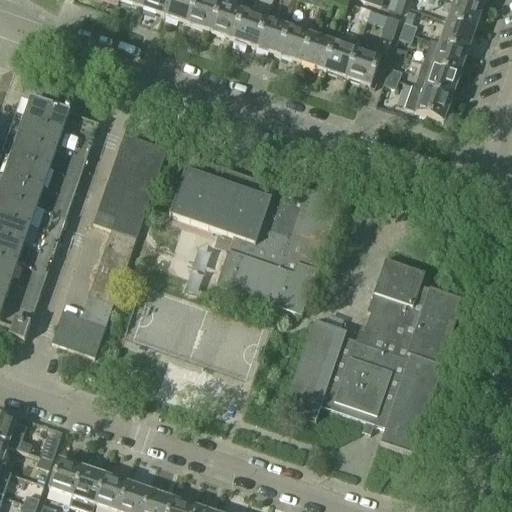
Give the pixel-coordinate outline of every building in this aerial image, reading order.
[(142,13),(146,0),(121,0),(120,5),(142,13)] [(165,20),(172,0),(146,0),(142,13),(165,20)] [(187,28),(197,0),(195,0),(172,0),(165,20),(187,28)] [(210,36),(220,8),(197,0),(187,28),(210,36)] [(320,10),(324,0),(314,0),(312,7),(320,10)] [(331,14),(334,3),(326,0),(324,0),(320,10),(331,14)] [(380,10),(383,0),(374,0),(372,7),(380,10)] [(393,0),(390,9),(403,13),(407,0),(393,0)] [(483,12),(487,0),(455,0),(455,3),(483,12)] [(475,35),(483,12),(455,3),(447,25),(475,35)] [(234,44),(243,16),(220,8),(210,36),(234,44)] [(366,26),(369,15),(360,12),(356,23),(366,26)] [(375,29),(379,18),(369,15),(366,26),(375,29)] [(256,52),(265,24),(243,16),(234,44),(256,52)] [(388,21),(381,41),(392,45),(399,25),(388,21)] [(279,60),(288,32),(265,24),(256,52),(279,60)] [(467,58),(475,35),(447,25),(439,48),(467,58)] [(413,40),(416,31),(405,27),(402,36),(413,40)] [(301,67),(310,40),(288,32),(279,60),(301,67)] [(410,47),(413,40),(402,36),(399,44),(410,47)] [(324,75),(333,48),(310,40),(301,67),(324,75)] [(467,58),(439,48),(430,45),(422,67),(431,70),(459,80),(467,58)] [(346,83),(355,55),(333,48),(324,75),(346,83)] [(369,91),(379,63),(355,55),(346,83),(369,91)] [(422,67),(414,90),(423,93),(451,103),(459,80),(431,70),(422,67)] [(398,85),(401,77),(389,73),(386,80),(398,85)] [(395,93),(398,85),(386,80),(383,89),(395,93)] [(443,126),(451,103),(423,93),(414,90),(412,89),(404,113),(443,126)] [(24,345),(98,130),(30,107),(0,194),(0,330),(10,333),(7,340),(24,345)] [(166,153),(142,145),(123,139),(120,150),(162,165),(166,153)] [(162,165),(120,150),(116,161),(159,176),(162,165)] [(301,321),(337,217),(309,207),(310,203),(309,203),(312,196),(263,179),(261,178),(260,178),(258,179),(256,179),(255,181),(254,182),(253,184),(190,162),(190,160),(189,160),(168,221),(169,221),(170,220),(233,242),(216,291),(301,321)] [(159,176),(116,161),(112,172),(155,187),(159,176)] [(155,187),(112,172),(108,183),(151,198),(155,187)] [(151,198),(108,183),(104,195),(147,209),(151,198)] [(147,209),(104,195),(100,206),(143,221),(147,209)] [(143,221),(100,206),(96,217),(139,232),(143,221)] [(139,232),(96,217),(92,228),(111,235),(135,243),(139,232)] [(132,254),(135,243),(111,235),(107,245),(132,254)] [(477,272),(485,249),(464,242),(456,265),(477,272)] [(128,265),(132,254),(107,245),(104,256),(128,265)] [(124,276),(128,265),(104,256),(100,267),(124,276)] [(440,369),(463,304),(420,290),(424,278),(384,264),(366,317),(370,318),(365,332),(360,330),(354,348),(343,344),(346,337),(313,325),(282,415),(315,426),(320,410),(365,426),(362,436),(370,439),(373,429),(385,433),(380,448),(412,459),(443,370),(440,369)] [(120,287),(124,276),(100,267),(96,278),(120,287)] [(105,330),(120,287),(96,278),(81,322),(105,330)] [(94,362),(105,330),(81,322),(62,315),(51,347),(94,362)] [(21,446),(26,432),(0,423),(0,449),(7,452),(29,459),(32,450),(21,446)] [(52,467),(60,444),(46,439),(38,462),(52,467)] [(49,475),(52,467),(38,462),(35,470),(49,475)] [(72,502),(82,473),(59,465),(48,494),(72,502)] [(94,510),(104,480),(82,473),(72,502),(94,510)] [(100,511),(118,511),(127,488),(104,480),(94,510),(100,511)] [(144,511),(150,496),(127,488),(118,511),(144,511)] [(169,511),(172,504),(150,496),(144,511),(169,511)] [(35,511),(39,504),(25,499),(22,507),(35,511)]
